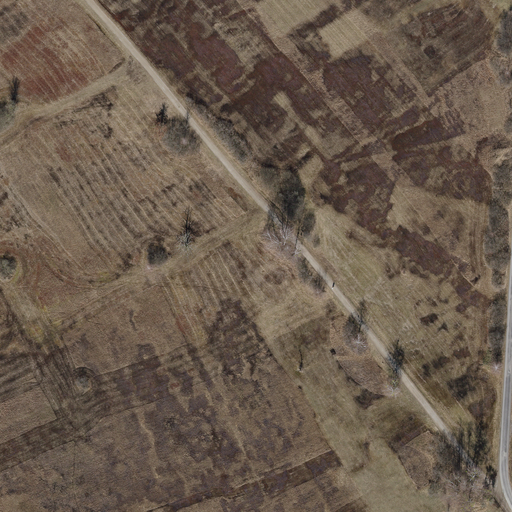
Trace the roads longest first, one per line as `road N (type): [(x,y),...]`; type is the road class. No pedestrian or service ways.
road 1 (track): [(510,501),(481,476),(291,235),(88,0)]
road 2 (unclassified): [(511,505),(503,464),(511,323)]
